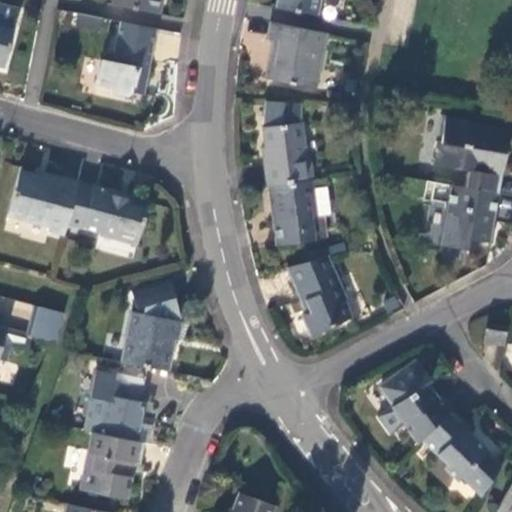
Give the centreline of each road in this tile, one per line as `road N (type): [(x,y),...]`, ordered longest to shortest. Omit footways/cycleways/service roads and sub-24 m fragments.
road 1 (tertiary): [(212,154),(226,264),(271,372)]
road 2 (residential): [(0,111),(144,148),(212,154)]
road 3 (residential): [(169,509),(205,418),(271,372)]
road 4 (residential): [(436,317),(281,394)]
road 5 (tertiary): [(224,0),(212,154)]
road 6 (tertiary): [(281,394),(372,511)]
